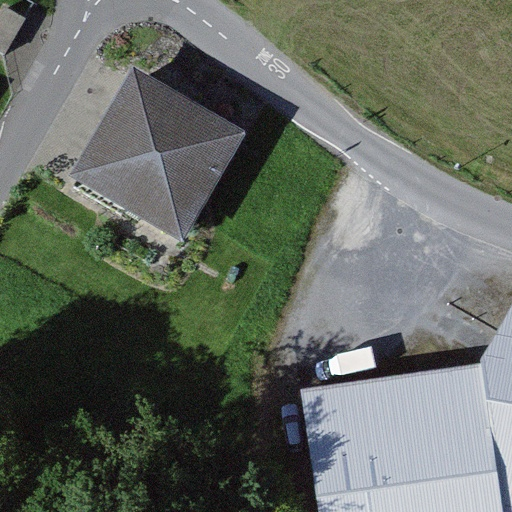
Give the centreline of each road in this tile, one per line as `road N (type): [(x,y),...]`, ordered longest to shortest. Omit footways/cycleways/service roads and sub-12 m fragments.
road 1 (unclassified): [(160,0),(348,140),(479,218),(511,228)]
road 2 (unclassified): [(0,164),(95,0)]
